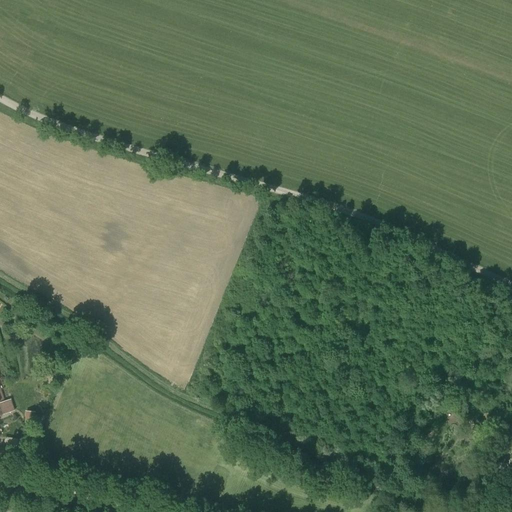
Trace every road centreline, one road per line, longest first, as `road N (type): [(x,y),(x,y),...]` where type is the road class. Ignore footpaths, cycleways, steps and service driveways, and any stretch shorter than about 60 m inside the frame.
road 1 (unclassified): [(511,289),(328,205),(89,141),(0,99)]
road 2 (track): [(11,477),(140,511)]
